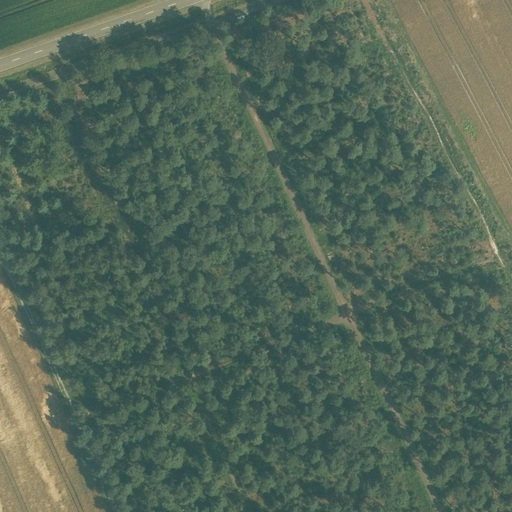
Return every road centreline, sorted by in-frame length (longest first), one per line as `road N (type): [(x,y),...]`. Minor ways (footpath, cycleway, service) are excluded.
road 1 (track): [(125,511),(87,418),(209,357),(351,303),(247,81)]
road 2 (track): [(375,0),(511,274)]
road 3 (track): [(351,303),(448,511)]
road 4 (secondary): [(190,0),(0,66)]
road 5 (track): [(247,81),(396,43)]
